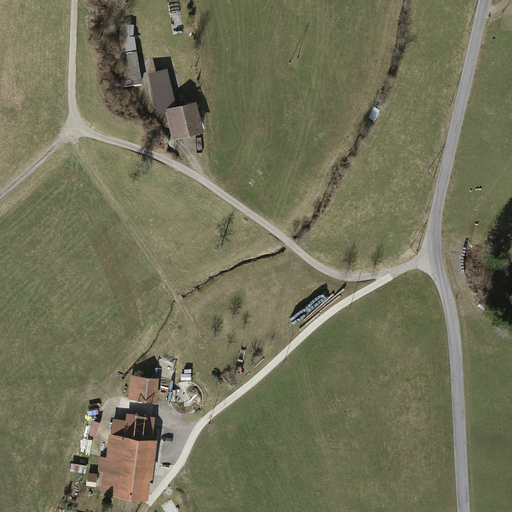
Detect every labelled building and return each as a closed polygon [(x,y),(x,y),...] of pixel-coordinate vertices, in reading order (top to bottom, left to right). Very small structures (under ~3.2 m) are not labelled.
[(133,26),(125,26),(125,35),(133,36),(133,26)] [(160,114),(167,112),(173,139),(206,132),(199,103),(176,109),(167,71),(152,75),(160,114)] [(159,379),(130,375),(127,398),(157,402),(159,379)] [(203,380),(198,375),(191,383),(197,387),(203,380)] [(126,420),(112,419),(108,456),(98,455),(97,472),(102,473),(100,497),(149,502),(151,481),(156,482),(161,441),(156,440),(158,417),(127,414),(126,420)] [(85,466),(70,464),(70,473),(84,474),(85,466)] [(99,475),(88,474),(87,482),(98,483),(99,475)]
